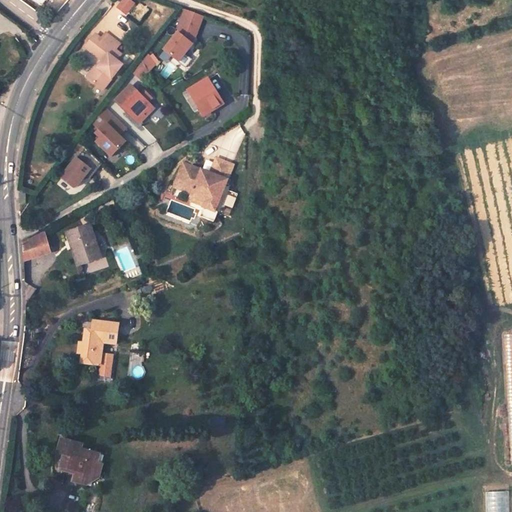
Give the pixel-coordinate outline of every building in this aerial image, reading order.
[(129,0),(120,0),(116,6),(124,12),(132,2),(129,0)] [(189,61),(205,15),(184,7),(168,53),(189,61)] [(99,38),(92,33),(82,47),(101,60),(86,79),(101,90),(120,64),(114,60),(119,54),(113,49),(118,43),(104,31),(99,38)] [(134,72),(143,80),(161,60),(152,52),(134,72)] [(207,83),(185,93),(191,103),(195,100),(203,117),(220,107),(207,83)] [(151,111),(125,86),(111,102),(137,125),(151,111)] [(123,134),(129,127),(107,108),(92,124),(105,135),(98,142),(116,158),(131,141),(123,134)] [(79,189),(96,169),(80,155),(63,176),(79,189)] [(215,214),(233,167),(216,161),(210,176),(183,165),(174,189),(192,196),(191,199),(205,205),(204,208),(204,210),(215,214)] [(205,205),(191,199),(190,203),(204,208),(205,205)] [(215,214),(204,210),(200,219),(214,225),(217,215),(215,214)] [(79,229),(85,247),(92,245),(97,259),(114,253),(103,220),(79,229)] [(22,264),(63,250),(53,230),(20,246),(17,248),(20,258),(22,264)] [(92,245),(85,247),(90,262),(97,259),(92,245)] [(107,323),(82,323),(82,333),(75,332),(75,346),(75,355),(75,367),(94,367),(94,344),(107,345),(107,323)] [(74,459),(63,456),(59,468),(75,473),(72,482),(84,486),(87,477),(95,479),(99,466),(94,464),(96,455),(77,449),(74,459)] [(508,511),(508,492),(487,492),(487,511),(508,511)]
